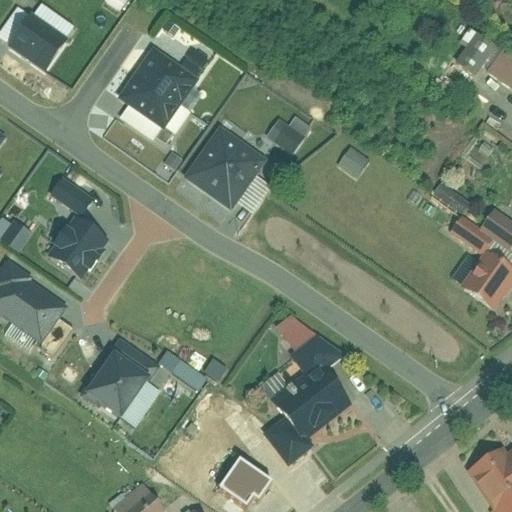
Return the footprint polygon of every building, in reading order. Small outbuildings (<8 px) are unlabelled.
[(64,47),(27,20),(1,56),(37,83),(64,47)] [(451,68),(473,83),(494,54),(472,38),(451,68)] [(511,60),(504,55),(490,75),(511,89),(511,60)] [(196,88),(151,57),(118,105),(162,136),(196,88)] [(262,144),(289,162),(308,134),(291,123),(286,132),(275,125),(262,144)] [(209,151),(184,188),(246,231),(271,194),(209,151)] [(354,184),(367,166),(348,153),(335,171),(354,184)] [(57,183),(44,202),(77,224),(90,205),(57,183)] [(457,218),(465,208),(439,188),(431,198),(457,218)] [(459,285),(488,305),(511,272),(511,227),(500,219),(488,236),(461,217),(446,239),(476,261),(459,285)] [(106,248),(73,225),(43,268),(76,290),(106,248)] [(0,242),(0,250),(19,259),(29,236),(8,226),(0,242)] [(11,275),(0,290),(0,321),(41,350),(66,315),(11,275)] [(267,407),(296,441),(345,400),(321,372),(337,359),(317,342),(293,361),(305,375),(267,407)] [(118,429),(155,375),(119,351),(82,404),(118,429)] [(194,399),(203,386),(163,357),(153,371),(194,399)] [(504,450),(470,472),(495,511),(511,511),(511,458),(510,460),(504,450)] [(157,511),(143,492),(114,511),(157,511)]
